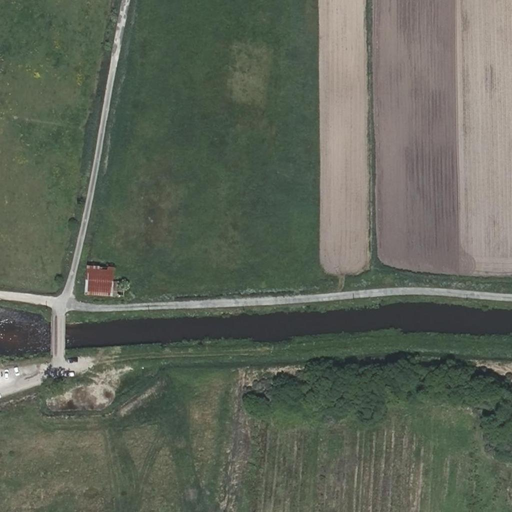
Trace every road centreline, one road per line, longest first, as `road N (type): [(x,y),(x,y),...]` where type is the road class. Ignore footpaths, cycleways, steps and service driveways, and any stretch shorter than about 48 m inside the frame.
road 1 (track): [(511,294),(437,288),(59,307)]
road 2 (track): [(59,307),(126,0)]
